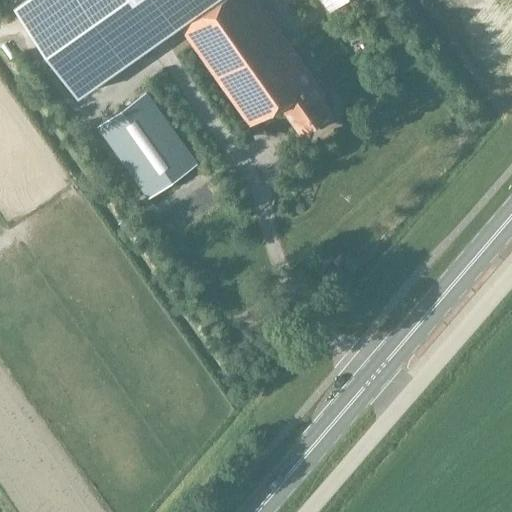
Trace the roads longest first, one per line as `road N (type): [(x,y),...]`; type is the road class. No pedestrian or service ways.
road 1 (primary): [(257,511),(511,217)]
road 2 (unclassified): [(308,511),(511,276)]
